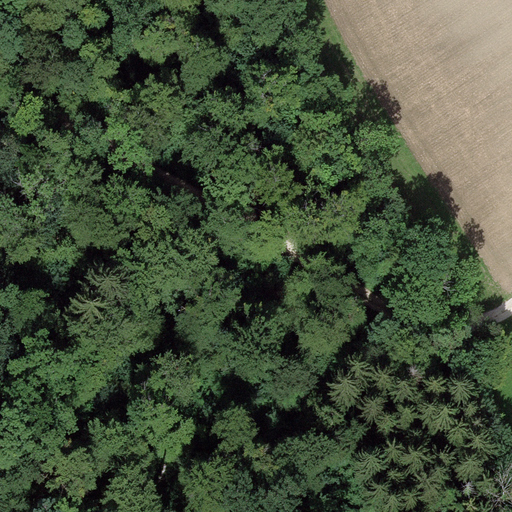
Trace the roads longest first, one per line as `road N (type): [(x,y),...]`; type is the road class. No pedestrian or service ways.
road 1 (track): [(511,305),(471,326),(356,293),(130,159),(0,66)]
road 2 (track): [(111,146),(132,232),(272,511)]
road 3 (track): [(246,228),(215,174),(159,123),(57,0)]
